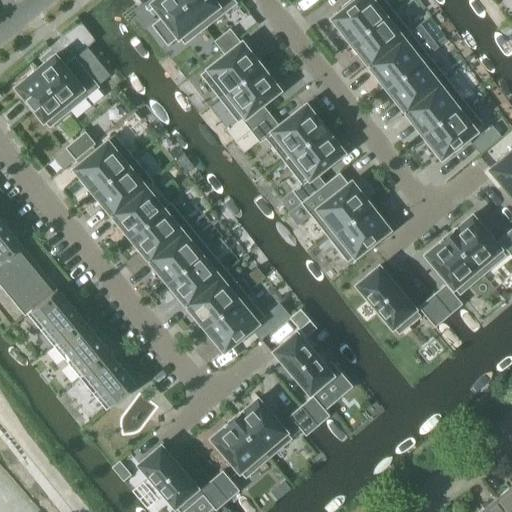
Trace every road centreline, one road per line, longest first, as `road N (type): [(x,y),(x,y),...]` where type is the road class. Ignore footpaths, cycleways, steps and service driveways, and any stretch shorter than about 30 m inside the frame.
road 1 (residential): [(0,147),(209,396)]
road 2 (residential): [(263,0),(434,215)]
road 3 (residential): [(415,511),(511,437)]
